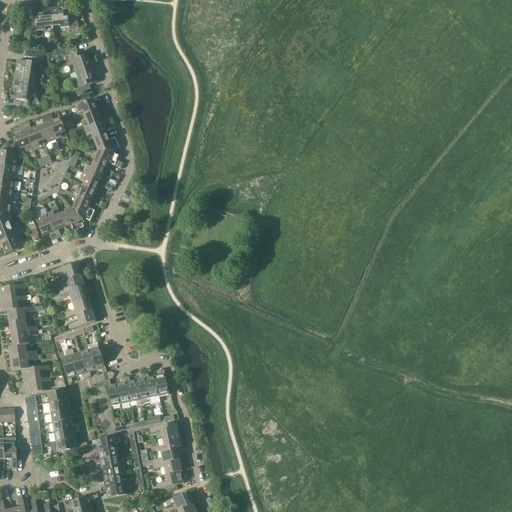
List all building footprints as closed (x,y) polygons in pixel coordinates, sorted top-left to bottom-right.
[(51,9),(53,27),(60,26),(61,28),(69,27),(70,31),(79,27),(75,14),(68,15),(68,12),(64,13),(63,8),(51,9)] [(46,27),(53,27),(51,9),(39,10),(39,15),(35,16),(36,22),(29,22),(30,37),(38,36),(37,31),(46,30),(46,27)] [(73,65),(76,72),(92,66),(88,55),(84,56),(83,52),(79,54),(76,46),(62,51),(64,56),(67,55),(71,66),(73,65)] [(43,59),(44,52),(25,49),(25,57),(43,59)] [(14,80),(32,83),(33,75),(35,76),(37,64),(22,61),(21,69),(16,68),(14,80)] [(96,78),(92,66),(76,72),(78,79),(76,80),(79,88),(75,90),(78,97),(92,92),(89,85),(93,84),(92,80),(96,78)] [(30,90),(32,83),(14,80),(12,92),(17,93),(16,100),(19,101),(18,109),(19,113),(36,108),(36,103),(32,95),(33,91),(30,90)] [(83,113),(85,117),(98,111),(96,105),(105,101),(103,96),(76,107),(79,114),(83,113)] [(98,111),(85,117),(86,120),(82,122),(85,129),(110,119),(108,115),(101,118),(98,111)] [(46,116),(56,141),(67,136),(61,119),(54,121),(51,114),(46,116)] [(48,144),(56,141),(46,116),(43,117),(46,125),(38,128),(43,141),(47,140),(48,144)] [(110,119),(85,129),(88,137),(92,135),(93,139),(107,134),(104,127),(112,124),(110,119)] [(34,149),(33,149),(34,152),(45,147),(43,141),(38,128),(32,130),(29,123),(24,124),(34,149)] [(12,147),(18,142),(21,150),(25,149),(26,152),(33,149),(34,149),(24,124),(19,126),(22,134),(15,136),(16,138),(14,139),(8,144),(12,147)] [(107,134),(93,139),(98,152),(114,152),(113,150),(121,147),(117,137),(109,140),(107,134)] [(0,163),(17,166),(18,158),(14,158),(14,153),(0,151),(0,163)] [(98,152),(93,164),(106,170),(109,163),(122,169),(125,164),(118,161),(120,157),(113,154),(114,152),(98,152)] [(0,175),(11,177),(11,174),(16,174),(17,166),(0,163),(0,175)] [(87,166),(84,173),(109,184),(111,179),(103,176),(106,170),(93,164),(91,168),(87,166)] [(115,187),(109,184),(84,173),(81,181),(85,183),(83,186),(96,192),(99,185),(113,191),(115,187)] [(0,188),(13,190),(14,182),(10,181),(11,177),(0,175),(0,188)] [(75,195),(78,197),(99,206),(101,201),(94,198),(96,192),(83,186),(82,189),(78,187),(75,195)] [(12,198),(13,190),(0,188),(0,200),(7,201),(8,197),(12,198)] [(78,197),(73,208),(84,220),(84,219),(92,222),(96,212),(89,209),(91,203),(99,206),(78,197)] [(7,201),(0,200),(0,215),(10,214),(11,207),(15,207),(16,203),(7,201)] [(65,227),(60,213),(58,207),(52,209),(53,212),(47,214),(57,239),(62,237),(59,230),(65,227)] [(72,208),(60,213),(65,227),(72,225),(75,232),(85,228),(82,221),(84,220),(73,208),(72,208)] [(57,239),(47,214),(45,209),(38,212),(41,221),(37,222),(43,236),(49,234),(52,241),(57,239)] [(10,214),(0,215),(0,230),(10,226),(9,223),(13,221),(10,214)] [(10,226),(0,230),(0,243),(19,236),(16,230),(18,229),(17,224),(10,226)] [(39,236),(37,230),(30,232),(32,238),(39,236)] [(19,236),(0,243),(0,249),(3,248),(6,255),(20,249),(18,245),(22,244),(19,236)] [(65,281),(81,275),(78,263),(52,272),(53,276),(60,273),(63,281),(65,281)] [(85,287),(81,275),(65,281),(68,287),(58,290),(59,295),(85,287)] [(0,288),(0,300),(19,298),(18,290),(25,289),(25,285),(0,288)] [(89,298),(85,287),(59,295),(60,299),(70,296),(73,303),(89,298)] [(26,297),(19,298),(0,300),(0,301),(2,313),(8,312),(21,310),(20,302),(27,301),(26,297)] [(92,310),(89,298),(73,303),(75,310),(65,313),(66,318),(76,315),(92,310)] [(34,308),(21,310),(8,312),(10,324),(26,321),(25,314),(35,312),(34,308)] [(96,321),(92,310),(76,315),(78,322),(69,325),(70,329),(96,321)] [(27,329),(26,321),(10,324),(11,335),(38,332),(37,327),(27,329)] [(38,336),(38,332),(11,335),(13,347),(25,346),(29,345),(28,337),(38,336)] [(89,350),(95,370),(101,368),(103,374),(107,373),(99,347),(98,344),(98,343),(88,346),(89,350)] [(10,360),(37,356),(36,352),(26,353),(25,346),(13,347),(9,348),(10,360)] [(72,350),(68,352),(76,376),(82,374),(84,379),(88,378),(80,353),(74,355),(72,350)] [(95,370),(89,350),(80,353),(88,378),(91,377),(90,372),(95,370)] [(76,376),(68,352),(65,353),(67,357),(61,359),(69,384),(72,382),(71,378),(76,376)] [(28,369),(27,362),(37,360),(37,356),(10,360),(12,372),(22,371),(22,370),(28,369)] [(49,366),(28,369),(22,370),(22,371),(24,382),(44,379),(43,371),(50,370),(49,366)] [(161,375),(155,377),(159,397),(169,395),(164,370),(160,371),(161,375)] [(160,403),(159,397),(155,377),(149,378),(148,373),(144,374),(150,399),(155,398),(157,403),(160,403)] [(140,401),(141,407),(144,406),(144,404),(151,403),(150,399),(144,374),(141,375),(142,379),(135,381),(139,401),(140,401)] [(138,408),(141,407),(140,401),(139,401),(135,381),(130,382),(129,377),(125,378),(130,403),(136,402),(138,408)] [(51,378),(44,379),(24,382),(26,394),(45,392),(52,390),(51,382),(51,378)] [(116,385),(120,405),(130,403),(125,378),(121,379),(122,383),(116,385)] [(111,407),(120,405),(116,385),(111,386),(110,381),(109,380),(106,381),(111,407)] [(47,394),(49,404),(69,400),(68,394),(73,394),(72,390),(47,394)] [(69,400),(49,404),(51,414),(75,409),(74,405),(70,406),(69,400)] [(51,414),(52,423),(73,419),(72,414),(76,413),(75,409),(51,414)] [(74,426),(73,419),(52,423),(54,433),(79,428),(78,425),(74,426)] [(177,423),(150,429),(151,434),(161,432),(162,439),(179,435),(177,423)] [(80,432),(79,428),(54,433),(56,442),(76,439),(75,433),(80,432)] [(154,448),(155,453),(182,447),(184,445),(183,441),(180,440),(179,435),(162,439),(164,446),(154,448)] [(99,450),(116,447),(114,436),(90,441),(91,445),(97,443),(99,450)] [(78,444),(76,439),(56,442),(58,452),(84,447),(83,443),(78,444)] [(5,440),(4,440),(5,460),(13,459),(13,469),(18,469),(16,442),(9,442),(9,440),(5,440)] [(96,461),(118,456),(116,447),(99,450),(100,456),(95,457),(96,461)] [(152,465),(180,460),(178,448),(160,452),(161,459),(152,461),(152,465)] [(102,470),(120,466),(118,456),(96,461),(97,464),(101,463),(102,470)] [(165,475),(183,471),(180,460),(152,465),(153,470),(163,467),(165,475)] [(100,480),(122,476),(120,466),(102,470),(103,474),(99,475),(100,480)] [(185,483),(183,471),(165,475),(167,482),(156,484),(157,489),(185,483)] [(106,489),(124,485),(122,476),(100,480),(100,483),(105,482),(106,489)] [(129,484),(124,485),(106,489),(107,494),(103,495),(103,499),(126,494),(127,494),(126,490),(130,489),(129,484)] [(178,511),(194,504),(189,493),(164,503),(166,508),(175,504),(178,511)] [(74,511),(92,507),(90,501),(95,499),(94,495),(71,502),(74,511)] [(26,511),(23,497),(18,498),(20,508),(13,510),(13,511),(26,511)] [(13,511),(13,510),(6,511),(3,501),(0,501),(0,506),(1,511),(13,511)]
